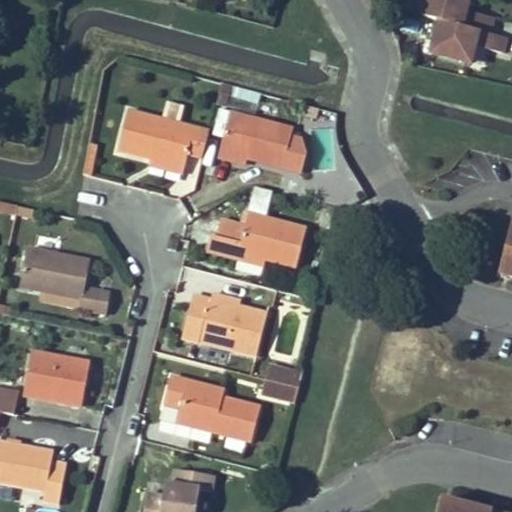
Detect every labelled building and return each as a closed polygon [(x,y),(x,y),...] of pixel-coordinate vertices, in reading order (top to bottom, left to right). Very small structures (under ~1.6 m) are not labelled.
[(427,0),(423,17),(439,21),(490,34),(494,18),(466,11),(468,0),(427,0)] [(490,34),(439,21),(431,53),(470,63),(475,46),(502,54),(506,38),(490,34)] [(232,87),(222,84),(217,104),(227,106),(232,87)] [(185,107),(166,102),(161,119),(180,124),(185,107)] [(203,159),(210,132),(180,124),(161,119),(125,110),(115,151),(147,159),(181,168),(185,154),(203,159)] [(293,129),(230,113),(220,152),(248,160),(302,174),(307,155),(302,139),(291,137),(293,129)] [(334,160),(330,129),(313,131),(316,162),(334,160)] [(248,160),(220,152),(218,158),(246,165),(248,160)] [(146,165),(180,174),(181,168),(147,159),(146,165)] [(250,214),(267,219),(273,192),(257,188),(250,214)] [(0,212),(17,215),(18,207),(0,202),(0,212)] [(34,211),(18,207),(17,215),(32,219),(34,211)] [(307,229),(249,214),(245,227),(221,220),(216,238),(211,236),(207,253),(239,261),(240,254),(266,261),(297,269),(307,229)] [(511,229),(501,274),(511,276),(511,229)] [(91,261),(28,249),(20,288),(43,293),(82,300),(80,310),(106,315),(111,293),(85,288),(91,261)] [(264,267),(266,261),(240,254),(239,261),(264,267)] [(82,300),(43,293),(41,302),(80,310),(82,300)] [(213,294),(212,300),(240,307),(241,302),(213,294)] [(212,300),(193,295),(182,338),(257,357),(268,315),(240,307),(212,300)] [(91,364),(32,352),(23,397),(82,408),(91,364)] [(269,365),(265,380),(283,385),(287,370),(269,365)] [(303,374),(287,370),(283,385),(299,389),(303,374)] [(224,390),(173,377),(165,406),(182,410),(180,415),(214,424),(212,433),(251,443),(260,407),(222,397),(224,390)] [(283,385),(265,380),(262,394),(296,403),(299,389),(283,385)] [(0,413),(2,414),(15,416),(19,393),(0,389),(0,413)] [(182,410),(165,406),(162,419),(212,433),(214,424),(180,415),(182,410)] [(0,484),(45,493),(43,503),(60,506),(67,465),(50,462),(52,452),(0,442),(0,484)] [(182,487),(185,472),(175,470),(172,485),(182,487)] [(212,493),(215,477),(185,472),(182,487),(172,485),(166,484),(164,497),(148,495),(144,511),(196,511),(200,491),(212,493)] [(307,483),(301,474),(286,483),(292,492),(307,483)] [(487,511),(442,500),(438,511),(487,511)]
